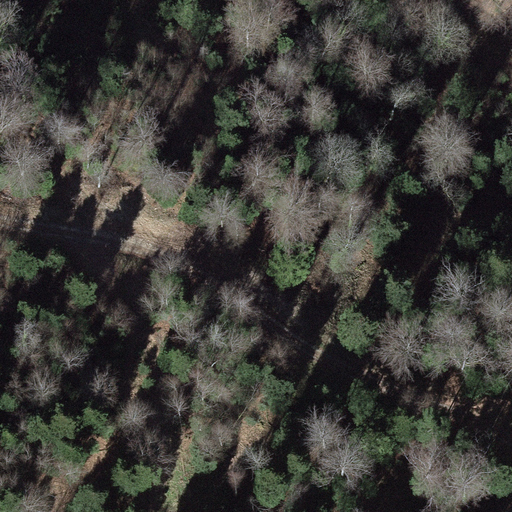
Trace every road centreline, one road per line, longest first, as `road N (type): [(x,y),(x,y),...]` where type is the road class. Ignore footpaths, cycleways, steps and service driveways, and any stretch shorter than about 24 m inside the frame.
road 1 (track): [(511,435),(312,358),(194,267),(0,220)]
road 2 (track): [(0,98),(111,242)]
